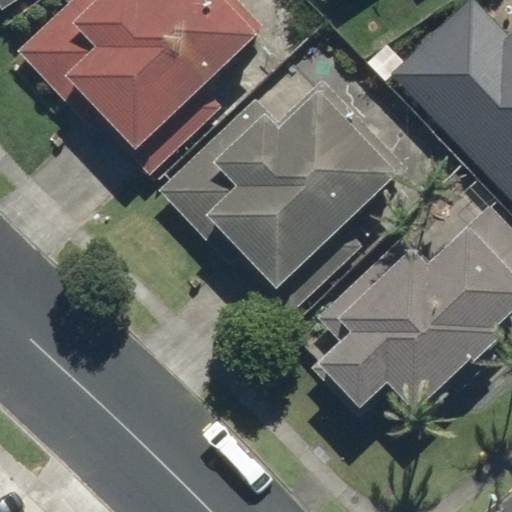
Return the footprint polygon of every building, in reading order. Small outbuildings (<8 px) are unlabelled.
[(0,0),(0,13),(3,18),(30,0),(0,0)] [(75,0),(13,59),(85,135),(94,126),(148,184),(285,55),(232,0),(75,0)] [(470,0),(468,0),(384,80),(511,213),(511,35),(508,39),(470,0)] [(251,104),(152,196),(224,272),(233,264),(287,322),(364,250),(347,232),(405,179),(318,85),(273,127),(251,104)] [(407,425),(511,324),(511,237),(484,209),(428,262),(403,237),(312,324),(333,347),(306,372),(354,422),(380,397),(407,425)]
